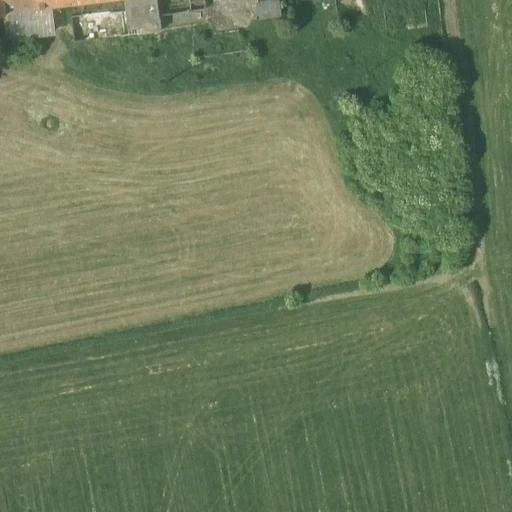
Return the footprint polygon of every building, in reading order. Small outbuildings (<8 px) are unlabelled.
[(4,0),(6,9),(81,0),(4,0)] [(125,0),(127,7),(72,14),(75,38),(163,27),(162,26),(160,13),(207,6),(206,0),(125,0)] [(280,0),(253,0),(255,15),(282,12),(280,0)] [(377,0),(335,0),(338,18),(379,13),(377,0)] [(424,0),(382,0),(387,33),(428,28),(424,0)] [(240,27),(193,33),(195,55),(243,49),(240,27)]
